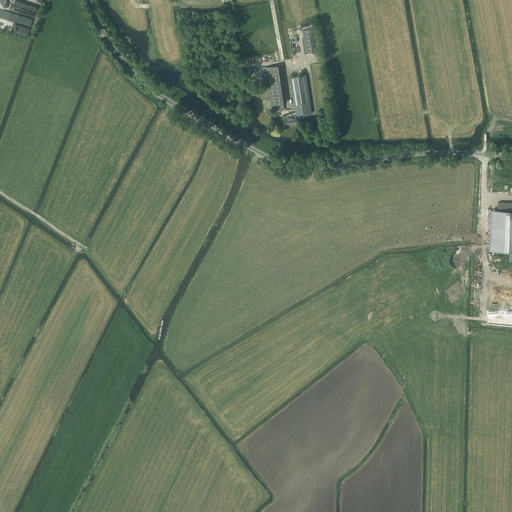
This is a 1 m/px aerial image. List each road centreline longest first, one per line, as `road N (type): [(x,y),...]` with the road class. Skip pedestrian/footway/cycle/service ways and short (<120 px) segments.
road 1 (unclassified): [(511,157),(411,154),(311,169),(286,165),(151,89),(119,58),(89,0)]
road 2 (track): [(485,26),(496,94),(485,153)]
